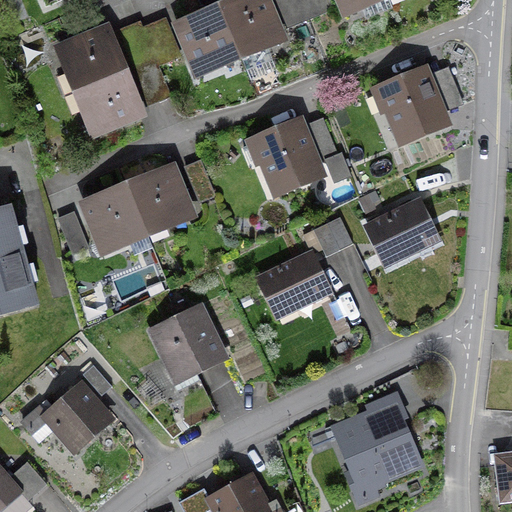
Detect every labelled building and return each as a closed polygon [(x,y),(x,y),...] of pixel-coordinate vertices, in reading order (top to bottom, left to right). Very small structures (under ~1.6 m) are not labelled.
[(235,0),(219,7),(242,62),(287,44),(269,0),(235,0)] [(301,0),(275,0),(287,29),(310,19),(301,0)] [(329,0),(301,0),(310,19),(333,9),(329,0)] [(334,0),(342,18),(387,0),(334,0)] [(242,62),(219,7),(174,25),(196,81),(242,62)] [(165,21),(142,30),(155,61),(158,68),(181,58),(165,21)] [(116,34),(131,71),(155,61),(142,30),(139,24),(116,34)] [(74,94),(129,73),(110,25),(56,46),(74,94)] [(155,61),(131,71),(148,109),(171,100),(158,68),(155,61)] [(454,129),(428,68),(374,91),(400,152),(454,129)] [(146,119),(129,73),(74,94),(92,139),(146,119)] [(305,120),(249,142),(273,203),(329,181),(305,120)] [(349,182),(322,122),(308,128),(335,189),(349,182)] [(174,165),(127,185),(149,240),(197,220),(174,165)] [(200,165),(186,171),(201,205),(215,199),(200,165)] [(99,260),(149,240),(127,185),(77,205),(99,260)] [(422,202),(364,229),(384,272),(443,245),(422,202)] [(12,209),(0,212),(0,320),(40,309),(12,209)] [(73,216),(59,221),(73,258),(86,253),(73,216)] [(337,255),(352,249),(340,223),(326,230),(337,255)] [(337,255),(326,230),(312,235),(323,261),(337,255)] [(332,295),(310,251),(256,277),(277,322),(332,295)] [(202,307),(148,332),(174,389),(228,364),(202,307)] [(93,371),(84,379),(101,399),(111,391),(93,371)] [(80,384),(38,421),(72,460),(114,422),(80,384)] [(400,401),(328,429),(358,505),(430,476),(400,401)] [(511,455),(493,458),(499,503),(511,501),(511,455)] [(0,467),(0,511),(7,511),(25,499),(0,467)] [(206,503),(211,511),(273,511),(254,477),(206,503)]
